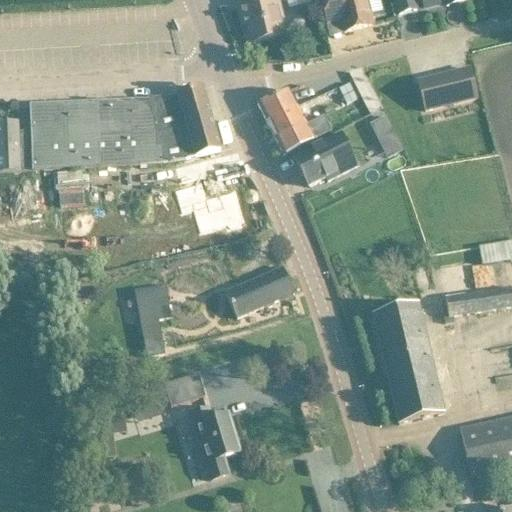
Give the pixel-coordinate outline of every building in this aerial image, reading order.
[(277,0),(275,0),(237,10),(238,11),(240,11),(245,31),(243,32),(246,43),(248,42),(249,47),(253,46),(254,48),(262,46),(261,44),(284,38),(280,19),(282,18),(277,0)] [(365,0),(321,0),(326,17),(339,13),(344,35),(373,28),(365,0)] [(394,0),(399,17),(417,12),(413,0),(394,0)] [(421,0),(424,10),(446,5),(447,9),(481,0),(421,0)] [(477,101),(470,72),(444,78),(451,107),(477,101)] [(451,107),(444,78),(418,85),(425,114),(451,107)] [(374,103),(400,101),(399,87),(373,89),(374,103)] [(163,166),(186,163),(205,158),(201,144),(216,140),(203,94),(202,91),(177,99),(156,105),(155,102),(30,108),(31,134),(18,134),(20,175),(163,166)] [(298,112),(289,94),(257,107),(268,127),(298,112)] [(367,124),(369,105),(354,103),(352,122),(367,124)] [(276,144),(307,128),(316,124),(307,107),(298,112),(268,127),(276,144)] [(386,120),(372,127),(389,161),(404,153),(386,120)] [(475,122),(449,129),(457,164),(483,158),(475,122)] [(0,176),(20,175),(18,134),(17,126),(0,126),(0,176)] [(284,159),(315,143),(307,128),(276,144),(284,159)] [(340,138),(298,159),(294,161),(309,190),(325,181),(327,185),(357,170),(340,138)] [(220,153),(216,140),(201,144),(205,158),(220,153)] [(199,183),(171,190),(177,214),(190,211),(196,234),(224,227),(227,232),(236,230),(236,224),(240,223),(233,192),(203,199),(199,183)] [(511,261),(511,242),(482,247),(485,266),(511,261)] [(237,322),(294,297),(283,271),(225,296),(237,322)] [(165,288),(114,298),(126,364),(163,358),(156,324),(171,321),(165,288)] [(511,309),(511,289),(446,299),(448,319),(511,309)] [(444,416),(418,307),(372,318),(399,427),(444,416)] [(180,383),(145,394),(153,419),(187,409),(180,383)] [(224,461),(239,456),(228,418),(212,423),(209,412),(190,418),(194,429),(197,428),(209,466),(205,467),(211,484),(229,478),(224,461)] [(125,434),(120,418),(92,427),(97,443),(125,434)] [(511,422),(460,434),(470,480),(511,470),(511,422)]
